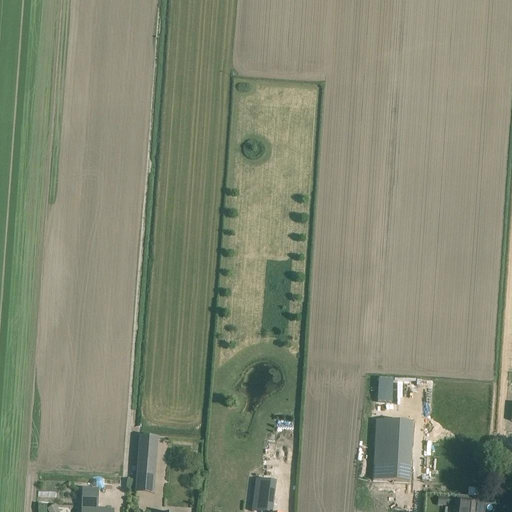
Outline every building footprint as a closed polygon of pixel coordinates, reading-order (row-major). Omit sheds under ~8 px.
[(413,423),(377,421),(374,481),(410,482),(413,423)] [(157,439),(140,437),(136,483),(154,484),(157,439)] [(256,480),(251,511),(272,511),(276,483),(256,480)] [(113,511),(114,510),(97,509),(98,490),(83,489),(81,511),(113,511)] [(439,497),(438,506),(446,507),(446,503),(452,504),(452,498),(439,497)] [(474,511),(475,502),(457,500),(455,511),(474,511)]
